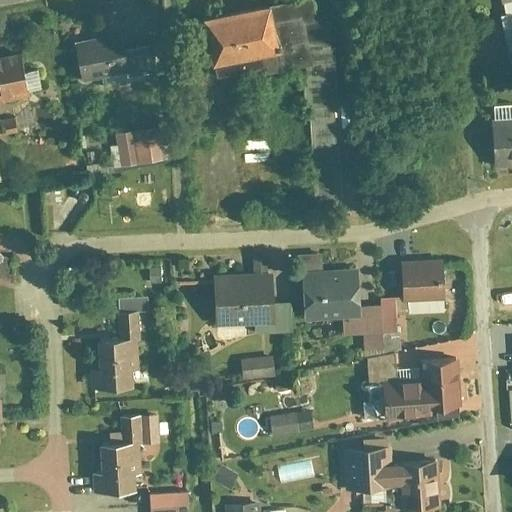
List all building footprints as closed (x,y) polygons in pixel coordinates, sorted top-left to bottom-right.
[(309,0),(282,0),(265,3),(272,51),(257,53),(259,70),(300,64),(307,63),(304,44),(325,41),(321,15),(312,16),(309,0)] [(191,14),(198,62),(257,53),(272,51),(265,3),(191,14)] [(78,79),(126,66),(115,28),(67,40),(78,79)] [(307,63),(300,64),(301,105),(307,104),(334,104),(332,42),(325,41),(304,44),(307,63)] [(0,53),(0,101),(29,95),(19,50),(0,53)] [(337,191),(334,104),(307,104),(310,192),(337,191)] [(491,165),(511,163),(511,116),(488,118),(491,165)] [(117,133),(121,161),(162,154),(158,127),(117,133)] [(399,258),(401,298),(443,296),(441,256),(399,258)] [(338,314),(356,313),(355,304),(353,265),(298,268),(300,316),(338,314)] [(211,323),(272,320),(270,301),(269,267),(208,271),(211,323)] [(117,296),(118,310),(137,309),(147,308),(146,294),(117,296)] [(356,313),(338,314),(339,334),(395,331),(393,295),(377,296),(378,303),(355,304),(356,313)] [(288,300),(270,301),(272,320),(272,330),(290,329),(288,300)] [(88,386),(127,383),(126,367),(135,366),(133,337),(139,336),(137,309),(118,310),(109,310),(111,336),(89,337),(90,364),(86,364),(88,386)] [(374,381),(393,380),(392,353),(364,355),(366,381),(374,381)] [(239,376),(273,374),(272,354),(237,356),(239,376)] [(418,404),(456,402),(453,357),(415,359),(417,378),(418,404)] [(279,371),(283,391),(304,387),(300,367),(279,371)] [(418,404),(417,378),(393,380),(374,381),(376,416),(419,413),(418,404)] [(268,413),(272,435),(311,427),(307,406),(268,413)] [(89,490),(129,488),(128,470),(139,469),(137,441),(157,440),(155,411),(109,414),(111,440),(92,441),(94,469),(87,469),(89,490)] [(437,503),(434,457),(388,460),(387,443),(338,447),(341,488),(395,484),(397,506),(437,503)] [(146,491),(147,506),(175,504),(186,504),(185,489),(146,491)] [(223,502),(223,511),(258,511),(258,500),(223,502)]
